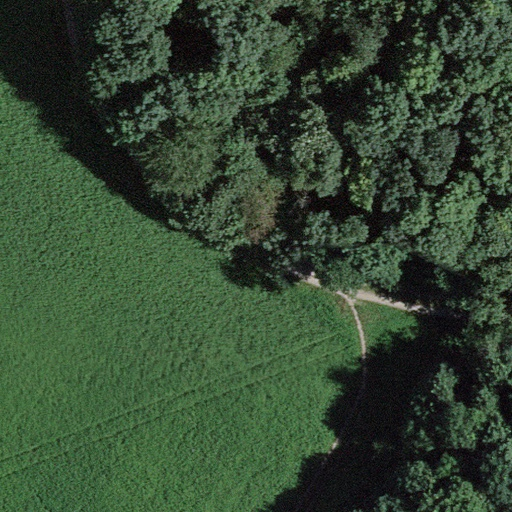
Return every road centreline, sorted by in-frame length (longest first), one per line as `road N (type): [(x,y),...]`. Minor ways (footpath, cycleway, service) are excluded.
road 1 (track): [(69,0),(73,69),(139,170),(250,244),(342,276)]
road 2 (track): [(320,511),(375,400),(376,352),(342,276)]
road 3 (track): [(342,276),(394,293),(511,311)]
